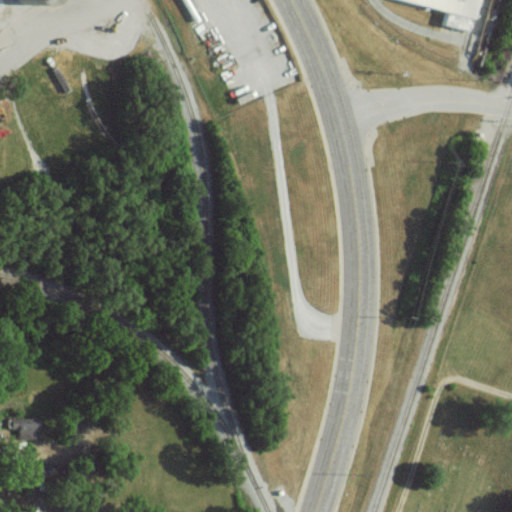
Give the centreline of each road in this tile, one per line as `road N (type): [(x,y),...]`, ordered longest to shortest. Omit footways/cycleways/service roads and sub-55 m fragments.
road 1 (tertiary): [(337,111),(352,182),(360,295),(344,409),(314,511)]
road 2 (residential): [(337,111),(446,96),(511,109)]
road 3 (tertiary): [(291,0),(337,111)]
